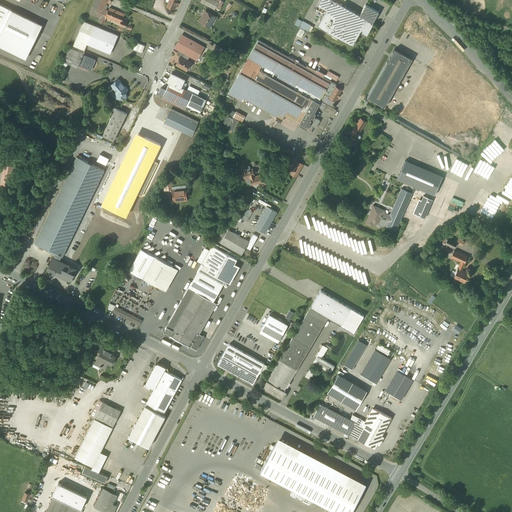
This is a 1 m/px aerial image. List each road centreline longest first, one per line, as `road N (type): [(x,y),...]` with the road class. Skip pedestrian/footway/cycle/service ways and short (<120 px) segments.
road 1 (residential): [(198,365),(407,0)]
road 2 (residential): [(198,365),(399,474)]
road 3 (residential): [(0,265),(198,365)]
road 4 (secondary): [(511,286),(399,474)]
road 5 (unknown): [(320,511),(210,461),(192,469),(166,503)]
road 6 (residential): [(122,511),(198,365)]
road 7 (residential): [(420,0),(511,95)]
road 8 (unknown): [(84,307),(49,429)]
